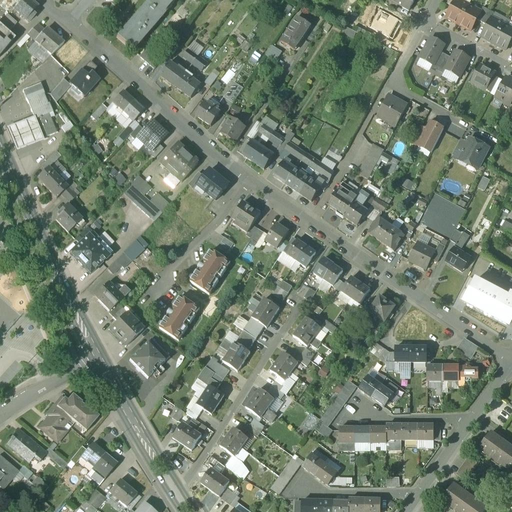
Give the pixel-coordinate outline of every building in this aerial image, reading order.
[(23,0),(5,0),(4,2),(15,11),(23,0)] [(37,9),(27,0),(23,0),(15,11),(14,11),(29,23),(34,17),(32,15),(37,9)] [(177,0),(150,0),(118,38),(133,51),(177,0)] [(415,0),(388,0),(388,1),(398,6),(408,12),(415,0)] [(457,0),(456,0),(452,7),(446,19),(458,26),(469,6),(457,0)] [(398,6),(388,1),(385,6),(395,12),(398,6)] [(481,13),(469,6),(458,26),(471,32),(477,21),(481,13)] [(489,12),(483,8),(481,13),(477,21),(482,24),(489,12)] [(399,21),(380,11),(370,28),(388,38),(399,21)] [(495,15),(489,12),(482,24),(488,27),(492,19),(495,15)] [(7,15),(0,21),(0,26),(8,34),(17,23),(7,15)] [(298,18),(281,43),(294,52),(294,51),(310,27),(311,27),(298,18)] [(488,27),(481,38),(494,45),(504,25),(492,19),(488,27)] [(511,29),(504,25),(494,45),(506,51),(511,40),(511,29)] [(8,34),(0,26),(0,57),(15,40),(8,34)] [(30,32),(26,36),(32,41),(42,30),(37,26),(30,32)] [(26,27),(17,37),(22,40),(26,36),(30,32),(26,27)] [(362,30),(355,27),(352,31),(356,33),(359,35),(362,30)] [(352,31),(345,28),(343,34),(353,39),(356,33),(352,31)] [(44,32),(42,30),(32,41),(50,57),(63,44),(46,30),(44,32)] [(371,35),(362,30),(359,35),(369,39),(371,35)] [(444,46),(431,39),(420,59),(433,66),(441,53),(444,46)] [(194,42),(190,48),(199,55),(204,48),(194,42)] [(240,48),(246,52),(250,46),(243,42),(240,48)] [(173,43),(166,54),(171,58),(179,47),(173,43)] [(282,53),(272,46),(265,56),(275,63),(282,53)] [(161,61),(147,49),(140,58),(154,71),(161,61)] [(198,57),(188,50),(183,57),(193,64),(198,57)] [(470,60),(456,52),(452,59),(446,71),(460,79),(470,60)] [(441,53),(433,66),(431,70),(437,73),(438,71),(446,56),(441,53)] [(446,56),(438,71),(444,74),(446,71),(452,59),(446,56)] [(207,65),(198,57),(193,64),(202,72),(207,65)] [(178,69),(170,63),(160,76),(175,87),(187,72),(180,67),(178,69)] [(495,74),(481,66),(472,84),(480,88),(482,86),(487,89),(493,78),(495,74)] [(88,78),(81,71),(69,85),(84,98),(99,81),(91,74),(88,78)] [(193,77),(187,72),(175,87),(191,99),(201,87),(194,82),(191,80),(193,77)] [(212,73),(204,84),(210,88),(218,78),(212,73)] [(499,80),(493,78),(487,89),(492,92),(497,84),(499,80)] [(502,87),(496,98),(501,101),(501,102),(503,103),(504,102),(510,106),(511,103),(511,82),(511,83),(506,80),(502,87)] [(492,92),(491,95),(496,98),(502,87),(497,84),(492,92)] [(41,85),(23,92),(27,102),(27,101),(43,94),(44,95),(45,95),(41,85)] [(230,88),(224,98),(233,104),(240,94),(230,88)] [(122,93),(112,104),(117,109),(116,111),(121,116),(133,103),(122,93)] [(43,94),(27,101),(27,102),(33,118),(34,121),(49,116),(53,114),(49,104),(48,105),(44,95),(43,94)] [(408,106),(389,96),(378,118),(396,128),(408,106)] [(133,103),(121,116),(127,121),(128,119),(133,123),(143,112),(133,103)] [(208,105),(205,103),(195,117),(211,127),(220,114),(218,112),(219,110),(209,103),(208,105)] [(107,110),(102,105),(94,114),(98,117),(99,118),(107,110)] [(49,116),(34,121),(42,140),(56,134),(49,116)] [(33,118),(7,128),(16,150),(42,140),(34,121),(33,118)] [(246,128),(231,118),(229,123),(228,122),(223,129),(224,130),(221,134),(236,144),(246,128)] [(143,131),(135,139),(136,140),(143,146),(159,129),(151,122),(143,131)] [(69,123),(59,130),(67,142),(76,133),(69,123)] [(427,132),(420,144),(421,144),(419,148),(431,154),(444,131),(431,124),(427,132)] [(273,133),(263,126),(259,132),(264,135),(270,139),(273,133)] [(133,133),(129,137),(134,141),(136,140),(135,139),(143,131),(138,127),(133,133)] [(128,128),(120,137),(122,138),(125,141),(129,137),(133,133),(128,128)] [(159,129),(143,146),(151,153),(152,154),(159,146),(167,137),(159,129)] [(421,129),(412,144),(419,148),(421,144),(420,144),(427,132),(421,129)] [(259,132),(252,142),(257,145),(259,143),(258,143),(264,135),(259,132)] [(285,141),(273,133),(270,139),(275,143),(281,147),(285,141)] [(290,133),(285,141),(281,147),(276,153),(281,156),(285,150),(289,144),(295,136),(290,133)] [(252,142),(243,156),(254,163),(263,149),(257,145),(252,142)] [(467,146),(460,142),(452,158),(460,162),(461,160),(460,159),(467,146)] [(281,147),(275,143),(268,153),(274,157),(276,153),(281,147)] [(486,149),(476,143),(474,147),(471,148),(467,146),(460,159),(461,160),(468,164),(473,162),(480,166),(487,152),(486,149)] [(289,144),(285,150),(302,161),(306,156),(289,144)] [(199,165),(177,145),(159,164),(181,184),(199,165)] [(373,145),(367,157),(377,162),(384,151),(373,145)] [(159,146),(152,154),(151,153),(149,155),(154,160),(163,150),(159,146)] [(268,153),(263,149),(254,163),(264,171),(274,157),(268,153)] [(342,158),(336,154),(333,161),(337,163),(340,162),(342,158)] [(320,165),(306,156),(302,161),(316,171),(320,165)] [(377,162),(367,157),(357,174),(368,180),(377,162)] [(333,161),(328,158),(325,162),(324,168),(327,170),(332,173),(337,163),(333,161)] [(286,159),(274,177),(286,185),(296,170),(289,166),(291,163),(286,159)] [(394,164),(386,167),(388,174),(396,171),(394,164)] [(324,168),(320,165),(316,171),(320,174),(323,175),(327,170),(324,168)] [(52,173),(48,169),(37,180),(46,190),(59,178),(54,171),(52,173)] [(299,173),(296,170),(286,185),(300,195),(310,180),(306,177),(307,175),(301,171),(299,173)] [(327,170),(323,175),(326,177),(330,180),(334,174),(332,173),(327,170)] [(205,178),(195,190),(204,198),(207,194),(216,201),(229,186),(210,171),(205,178)] [(320,174),(316,171),(310,180),(313,182),(314,180),(316,180),(320,174)] [(199,173),(188,185),(195,190),(205,178),(199,173)] [(326,177),(323,182),(325,183),(321,189),(325,191),(330,180),(326,177)] [(65,184),(59,178),(46,190),(56,201),(68,190),(64,185),(65,184)] [(151,189),(138,178),(131,186),(144,197),(151,189)] [(484,178),(478,188),(484,191),(490,181),(484,178)] [(313,182),(310,180),(300,195),(312,203),(321,189),(325,183),(323,182),(319,179),(316,184),(313,182)] [(354,191),(343,183),(331,200),(333,201),(328,208),(344,218),(356,201),(357,199),(351,195),(354,191)] [(152,189),(147,196),(151,199),(156,192),(152,189)] [(374,201),(361,192),(357,199),(356,201),(361,205),(359,207),(368,213),(371,208),(370,208),(374,201)] [(169,206),(157,195),(149,203),(162,214),(169,206)] [(382,204),(376,199),(374,201),(370,208),(371,208),(376,211),(382,204)] [(356,201),(344,218),(358,228),(368,213),(359,207),(361,205),(356,201)] [(262,215),(244,203),(233,220),(242,226),(240,229),(248,235),(254,227),(262,215)] [(388,207),(382,204),(376,211),(381,215),(383,214),(388,207)] [(78,226),(82,222),(67,206),(58,215),(61,218),(56,222),(68,235),(78,226)] [(379,220),(376,224),(375,223),(370,230),(371,231),(368,235),(381,244),(391,228),(379,220)] [(511,226),(505,222),(500,232),(511,238),(511,226)] [(411,223),(405,231),(412,236),(417,227),(411,223)] [(289,234),(277,226),(269,238),(265,242),(277,251),(289,234)] [(258,230),(254,227),(248,235),(247,237),(251,240),(258,230)] [(391,228),(381,244),(394,253),(405,238),(391,228)] [(251,240),(249,243),(260,250),(265,242),(269,238),(258,230),(251,240)] [(463,235),(456,231),(450,241),(456,245),(454,248),(460,252),(465,244),(459,241),(463,235)] [(112,254),(92,234),(70,256),(90,276),(112,254)] [(140,238),(122,255),(131,263),(148,247),(140,238)] [(234,244),(224,238),(221,243),(230,249),(234,244)] [(306,248),(297,242),(287,257),(296,263),(306,248)] [(230,249),(221,243),(218,248),(227,254),(230,249)] [(418,243),(408,261),(426,271),(431,261),(436,253),(436,252),(418,243)] [(436,252),(436,253),(431,261),(437,263),(445,248),(440,245),(436,252)] [(316,255),(306,248),(296,263),(306,269),(316,255)] [(460,252),(454,248),(445,263),(454,268),(456,265),(464,270),(471,259),(460,252)] [(230,264),(211,252),(202,265),(201,264),(198,269),(199,270),(190,283),(209,296),(219,282),(217,281),(219,277),(221,278),(230,264)] [(122,255),(106,270),(112,277),(121,268),(123,270),(131,263),(122,255)] [(333,267),(324,261),(314,275),(323,281),(333,267)] [(343,273),(333,267),(323,281),(333,288),(343,273)] [(470,278),(459,299),(464,302),(465,301),(475,281),(470,278)] [(351,279),(341,294),(351,300),(360,285),(351,279)] [(510,299),(475,281),(465,301),(465,302),(464,304),(466,305),(467,302),(479,309),(478,311),(480,312),(481,310),(494,316),(492,318),(495,319),(496,317),(509,324),(511,317),(511,295),(510,299)] [(118,294),(109,284),(94,298),(109,313),(117,306),(124,299),(118,294)] [(360,285),(351,300),(360,306),(370,292),(360,285)] [(305,286),(300,295),(311,301),(316,292),(305,286)] [(288,294),(277,287),(272,295),(283,302),(288,294)] [(130,294),(124,288),(118,294),(124,299),(130,294)] [(199,311),(180,298),(171,312),(170,311),(167,316),(168,317),(159,330),(178,343),(188,328),(186,327),(188,324),(190,325),(199,311)] [(386,303),(380,298),(370,313),(379,319),(385,323),(394,308),(394,306),(394,304),(393,303),(391,302),(390,301),(388,302),(386,303)] [(279,310),(264,301),(258,310),(273,320),(279,310)] [(109,313),(108,314),(112,319),(121,310),(117,306),(109,313)] [(364,309),(357,319),(360,321),(367,311),(364,309)] [(121,310),(112,319),(117,323),(126,314),(121,310)] [(258,310),(252,320),(264,328),(267,329),(273,320),(258,310)] [(117,323),(108,331),(125,348),(142,331),(126,314),(117,323)] [(321,330),(307,319),(300,328),(314,339),(321,330)] [(379,319),(370,332),(376,336),(385,323),(379,319)] [(264,328),(252,320),(247,326),(260,335),(264,328)] [(331,333),(332,334),(337,329),(330,323),(310,345),(316,350),(331,333)] [(260,335),(247,326),(244,332),(256,340),(260,335)] [(314,339),(300,328),(293,337),(307,348),(314,339)] [(256,340),(244,332),(240,338),(252,346),(256,340)] [(252,346),(240,338),(235,345),(248,353),(252,346)] [(162,349),(152,339),(148,343),(158,354),(162,349)] [(472,359),(478,346),(462,339),(456,352),(472,359)] [(225,340),(220,347),(229,353),(234,347),(225,340)] [(148,343),(129,361),(147,380),(166,362),(158,354),(148,343)] [(380,347),(376,344),(369,353),(374,356),(380,347)] [(234,347),(229,353),(244,363),(250,354),(248,353),(235,345),(234,347)] [(380,347),(374,356),(378,359),(385,351),(380,347)] [(170,358),(162,349),(158,354),(166,362),(170,358)] [(298,360),(308,366),(315,355),(306,349),(298,360)] [(412,349),(395,349),(395,354),(395,364),(411,364),(412,349)] [(427,349),(412,349),(411,364),(427,364),(427,349)] [(385,351),(378,359),(385,364),(389,354),(385,351)] [(229,353),(223,363),(237,373),(244,363),(229,353)] [(298,364),(283,354),(277,363),(291,373),(298,364)] [(395,354),(389,354),(385,364),(395,364),(395,354)] [(229,371),(212,359),(198,380),(209,388),(209,387),(216,392),(229,371)] [(291,373),(277,363),(270,372),(284,383),(291,373)] [(467,367),(464,369),(458,369),(458,381),(464,381),(467,383),(471,379),(477,380),(477,371),(471,371),(467,367)] [(442,368),(427,368),(427,384),(442,383),(442,368)] [(458,368),(442,368),(442,383),(458,383),(458,381),(458,369),(458,368)] [(380,387),(368,378),(359,390),(372,399),(380,387)] [(209,388),(198,380),(191,389),(203,397),(209,388)] [(280,392),(284,387),(276,382),(272,386),(280,392)] [(357,388),(348,382),(344,388),(353,394),(357,388)] [(272,386),(268,392),(280,401),(284,395),(272,386)] [(216,392),(209,387),(209,388),(203,397),(218,406),(224,397),(216,392)] [(394,396),(380,387),(372,399),(385,409),(394,396)] [(353,394),(344,388),(340,393),(349,399),(353,394)] [(274,400),(260,390),(253,399),(267,410),(274,400)] [(349,399),(340,393),(337,398),(346,404),(349,399)] [(85,409),(81,405),(82,404),(72,396),(67,402),(64,399),(56,408),(70,420),(86,433),(98,418),(86,408),(85,409)] [(218,406),(203,397),(197,406),(212,416),(218,406)] [(346,404),(337,398),(333,402),(343,408),(346,404)] [(267,410),(253,399),(246,408),(260,419),(262,416),(267,410)] [(343,408),(333,402),(330,407),(339,413),(343,408)] [(56,408),(54,407),(46,416),(49,418),(39,430),(57,445),(67,433),(62,429),(70,420),(56,408)] [(339,413),(330,407),(327,412),(336,418),(339,413)] [(172,419),(178,423),(184,414),(179,410),(172,419)] [(199,416),(189,410),(186,415),(196,421),(199,416)] [(277,417),(267,410),(262,416),(272,423),(277,417)] [(336,418),(327,412),(323,417),(332,423),(336,418)] [(319,423),(328,429),(332,423),(323,417),(319,423)] [(264,427),(254,420),(250,426),(260,433),(264,427)] [(328,429),(319,423),(314,430),(327,440),(333,433),(328,429)] [(183,424),(173,439),(182,445),(192,430),(187,427),(183,424)] [(260,433),(250,426),(246,431),(256,438),(260,433)] [(402,426),(387,426),(386,429),(386,442),(401,442),(402,442),(402,426)] [(418,426),(402,426),(402,442),(418,442),(418,426)] [(433,426),(418,426),(418,442),(433,442),(433,430),(433,426)] [(234,429),(227,439),(241,449),(248,439),(234,429)] [(355,429),(339,429),(339,445),(340,445),(345,445),(355,445),(355,429)] [(371,429),(355,429),(355,445),(370,445),(371,429)] [(386,429),(371,429),(370,445),(386,445),(386,442),(386,429)] [(196,433),(192,430),(182,445),(192,452),(202,437),(196,433)] [(46,455),(17,432),(10,441),(11,441),(7,446),(29,464),(34,458),(40,463),(46,455)] [(511,473),(511,449),(490,433),(478,450),(511,474),(511,473)] [(241,449),(227,439),(221,448),(235,458),(241,449)] [(401,452),(401,442),(386,442),(386,445),(386,452),(401,452)] [(92,445),(80,459),(86,464),(88,462),(94,467),(104,456),(92,445)] [(324,464),(312,455),(303,468),(316,477),(324,464)] [(469,455),(455,474),(465,481),(479,462),(469,455)] [(68,465),(58,456),(53,462),(63,470),(68,465)] [(94,467),(93,470),(105,480),(117,466),(104,456),(94,467)] [(19,473),(0,457),(0,488),(4,491),(19,473)] [(215,460),(210,457),(204,466),(209,470),(215,460)] [(301,466),(292,459),(288,466),(296,472),(301,466)] [(226,468),(217,462),(213,469),(215,471),(214,472),(220,477),(226,468)] [(338,474),(324,464),(316,477),(328,487),(338,474)] [(296,472),(288,466),(284,470),(293,477),(296,472)] [(211,471),(201,484),(210,491),(220,477),(214,472),(212,470),(211,470),(211,471)] [(293,477),(284,470),(281,475),(290,482),(293,477)] [(290,482),(281,475),(278,480),(287,486),(290,482)] [(220,477),(210,491),(219,498),(229,483),(220,477)] [(49,488),(37,478),(32,484),(44,494),(49,488)] [(387,487),(399,487),(399,479),(387,479),(387,487)] [(287,486),(278,480),(274,484),(283,491),(287,486)] [(136,496),(119,482),(109,494),(126,509),(136,496)] [(283,491),(274,484),(271,489),(280,496),(283,491)] [(484,511),(486,510),(453,486),(441,502),(455,511),(484,511)] [(94,492),(85,504),(90,508),(90,507),(99,496),(94,492)] [(105,500),(99,496),(90,507),(96,511),(105,500)] [(364,511),(364,500),(349,500),(349,503),(349,511),(364,511)] [(380,511),(381,501),(364,500),(364,511),(380,511)] [(317,511),(318,502),(301,502),(301,504),(301,511),(317,511)] [(333,511),(334,503),(318,502),(317,511),(333,511)] [(349,511),(349,503),(334,503),(333,511),(349,511)]
